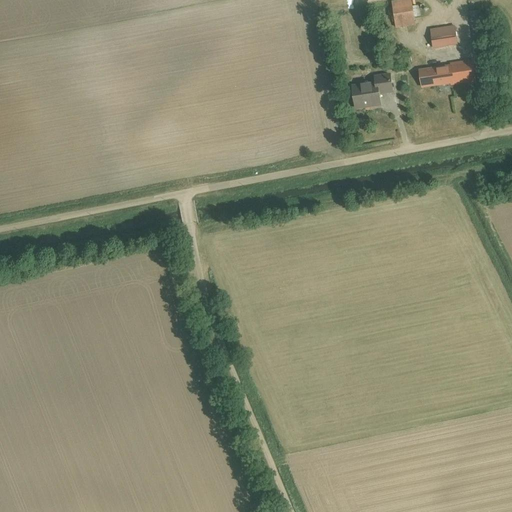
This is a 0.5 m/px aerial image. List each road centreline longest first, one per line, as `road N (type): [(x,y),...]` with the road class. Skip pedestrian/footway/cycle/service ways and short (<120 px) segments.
road 1 (unclassified): [(295,511),(197,274),(176,191)]
road 2 (unclassified): [(511,128),(176,191)]
road 3 (unclassified): [(176,191),(0,226)]
